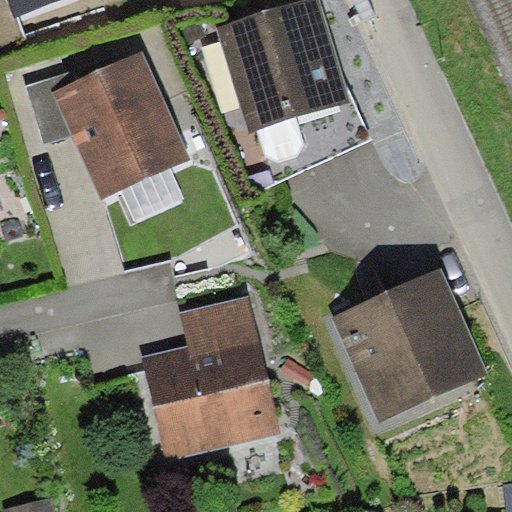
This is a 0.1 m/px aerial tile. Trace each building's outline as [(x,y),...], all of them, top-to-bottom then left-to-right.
[(10,0),(16,16),(61,0),(10,0)] [(258,131),(277,186),(372,140),(324,0),(321,0),(216,35),(249,134),(258,131)] [(147,56),(68,89),(64,76),(29,88),(49,145),(74,137),(102,203),(194,164),(147,56)] [(338,322),(382,422),(485,377),(440,277),(338,322)] [(249,297),(173,314),(181,348),(146,356),(170,464),(282,439),(249,297)] [(39,511),(37,501),(0,509),(0,511),(39,511)]
